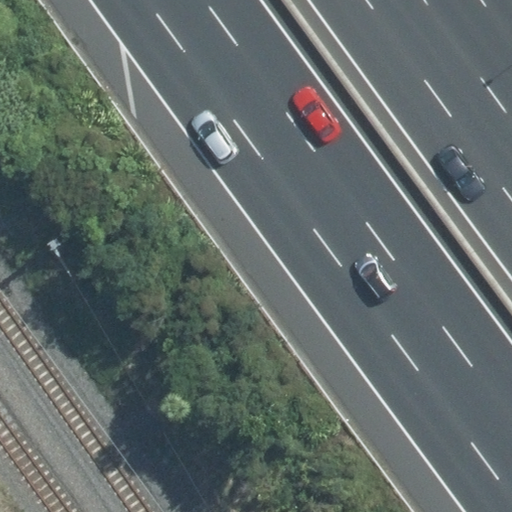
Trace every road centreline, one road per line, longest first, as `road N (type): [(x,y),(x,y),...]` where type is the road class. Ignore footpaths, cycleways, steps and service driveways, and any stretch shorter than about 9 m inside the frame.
road 1 (motorway): [(511,403),(215,0)]
road 2 (motorway): [(388,0),(511,169)]
